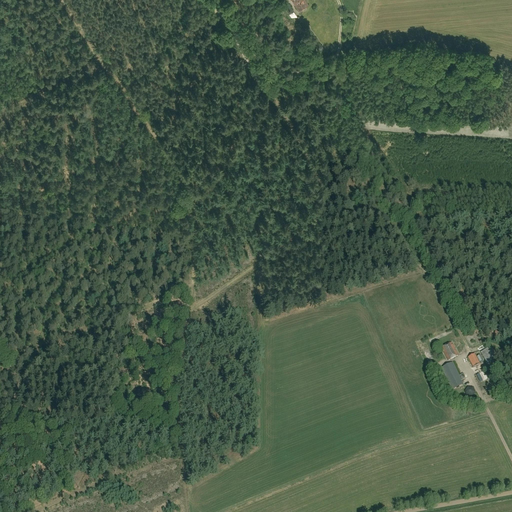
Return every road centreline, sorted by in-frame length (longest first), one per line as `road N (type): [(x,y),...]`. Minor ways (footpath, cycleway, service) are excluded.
road 1 (track): [(201,0),(222,17),(339,206),(389,226),(426,275),(461,335),(462,359),(511,459)]
road 2 (track): [(193,200),(271,96),(346,52),(362,0)]
road 3 (track): [(193,200),(60,0)]
road 4 (track): [(0,300),(53,256),(193,200)]
